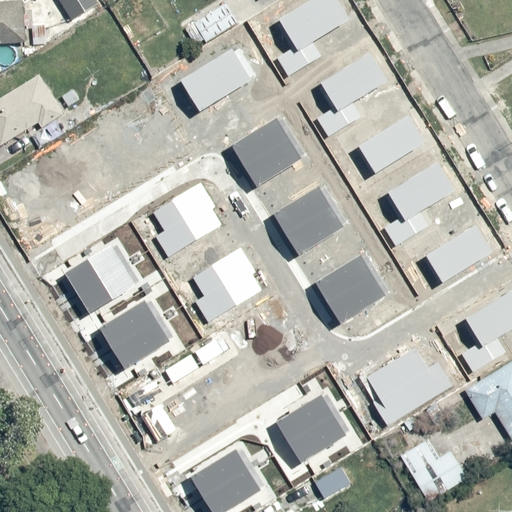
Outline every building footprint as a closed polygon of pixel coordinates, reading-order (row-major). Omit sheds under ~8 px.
[(100,5),(96,0),(59,0),(72,21),(100,5)] [(231,0),(198,20),(208,42),(269,5),(264,0),(231,0)] [(337,0),(311,0),(279,20),(298,51),(349,20),(337,0)] [(25,1),(0,3),(0,46),(28,44),(25,1)] [(232,49),(180,80),(199,111),(251,79),(232,49)] [(369,52),(320,82),(337,111),(386,81),(369,52)] [(42,76),(0,100),(0,143),(1,146),(39,125),(43,129),(65,116),(42,76)] [(409,116),(357,147),(374,173),(425,142),(409,116)] [(278,117),(231,145),(256,185),(303,157),(278,117)] [(75,158),(64,141),(20,168),(54,222),(94,197),(83,180),(96,172),(83,152),(75,158)] [(137,185),(122,162),(102,175),(117,198),(137,185)] [(436,162),(386,193),(404,220),(454,190),(436,162)] [(198,185),(154,212),(166,230),(155,236),(168,256),(222,224),(198,185)] [(319,186),(273,214),(298,254),(344,226),(319,186)] [(475,224),(424,254),(441,282),(492,251),(475,224)] [(111,244),(65,273),(90,313),(136,284),(111,244)] [(237,250),(194,277),(205,296),(194,303),(207,324),(262,291),(237,250)] [(361,254),(315,282),(340,322),(385,294),(361,254)] [(511,290),(465,318),(482,346),(511,328),(511,290)] [(144,300),(99,328),(124,369),(169,341),(144,300)] [(242,402),(207,346),(168,371),(204,426),(242,402)] [(416,349),(368,379),(379,397),(372,402),(387,425),(453,385),(438,361),(427,367),(416,349)] [(317,369),(307,352),(291,362),(289,358),(257,379),(269,399),(317,369)] [(511,365),(468,393),(486,422),(497,415),(511,440),(511,365)] [(322,395),(276,422),(301,462),(346,434),(322,395)] [(426,442),(401,456),(426,499),(494,462),(486,449),(461,464),(453,451),(438,461),(426,442)] [(235,449),(190,477),(212,511),(222,511),(260,489),(235,449)] [(353,482),(342,466),(316,482),(327,499),(353,482)]
